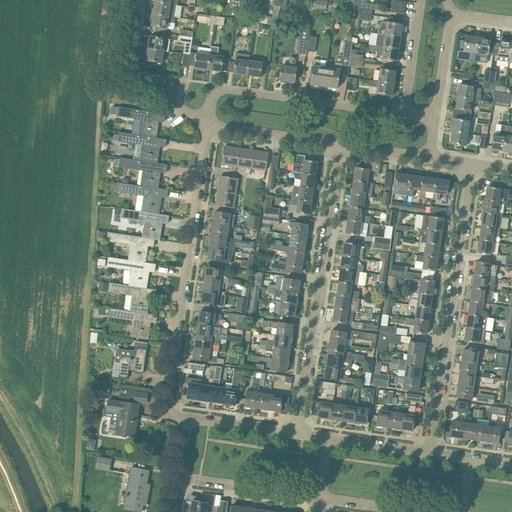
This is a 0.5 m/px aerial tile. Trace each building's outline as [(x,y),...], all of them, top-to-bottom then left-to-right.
[(360,0),(360,8),(372,10),(379,11),(380,5),(367,3),(367,0),(360,0)] [(176,6),(154,2),(152,14),(174,17),(176,6)] [(372,10),(360,8),(357,8),(356,14),(359,14),(358,20),(370,22),(372,10)] [(174,17),(152,14),(151,27),(155,27),(154,33),(166,34),(168,22),(173,23),(174,17)] [(223,26),(224,18),(215,17),(214,25),(223,26)] [(378,34),(385,35),(400,37),(402,25),(381,22),(380,28),(378,28),(378,34)] [(298,45),(297,54),(298,54),(306,55),(306,52),(307,46),(309,37),(310,31),(301,29),(298,45)] [(166,34),(154,33),(153,38),(149,37),(147,49),(163,51),(168,52),(169,41),(165,40),(166,34)] [(383,47),(399,49),(400,37),(385,35),(383,47)] [(482,38),(477,38),(475,54),(487,56),(490,39),(489,39),(490,37),(488,36),(484,35),(483,37),(482,38)] [(474,62),(475,54),(477,38),(465,36),(463,52),(471,53),(470,56),(469,56),(469,61),(474,62)] [(307,46),(306,52),(314,53),(316,38),(309,37),(307,46)] [(497,61),(509,63),(511,42),(500,41),(497,61)] [(349,66),(350,60),(351,50),(352,43),(344,42),(342,56),(338,56),(335,63),(334,70),(327,69),(324,87),(337,89),(339,73),(340,74),(341,65),(349,66)] [(398,54),(399,49),(383,47),(377,46),(376,58),(381,59),(397,62),(397,61),(399,61),(400,60),(401,56),(400,55),(398,54)] [(194,66),(194,68),(207,70),(210,55),(211,47),(209,55),(196,53),(195,56),(195,58),(194,66)] [(210,55),(207,70),(221,72),(223,57),(217,56),(218,48),(211,47),(210,55)] [(163,51),(147,49),(145,61),(161,64),(163,51)] [(350,60),(362,62),(363,56),(357,55),(357,51),(351,50),(350,60)] [(247,76),(249,61),(250,55),(236,53),(233,74),(247,76)] [(281,66),(279,81),(280,81),(280,83),(285,83),(286,82),(291,82),(294,83),(295,73),(296,68),(294,68),(296,59),(289,58),(288,67),(281,66)] [(324,87),(327,69),(318,67),(319,61),(312,60),(311,69),(312,70),(310,85),(324,87)] [(262,63),(249,61),(247,76),(260,78),(262,63)] [(380,70),(378,82),(394,84),(395,72),(380,70)] [(347,78),(345,90),(355,92),(357,79),(347,78)] [(394,84),(378,82),(370,81),(369,87),(374,87),(377,87),(376,94),(392,97),(394,84)] [(456,97),(477,100),(480,101),(481,96),(479,96),(481,89),(474,88),(458,85),(456,97)] [(498,106),(510,108),(511,95),(494,93),(492,100),(496,100),(498,106)] [(476,104),(477,100),(456,97),(455,110),(470,112),(471,105),(474,106),(476,104)] [(478,112),(477,118),(489,120),(492,106),(489,106),(489,111),(488,112),(485,111),(484,113),(478,112)] [(138,136),(156,138),(158,125),(156,125),(157,121),(164,122),(165,116),(165,115),(118,107),(118,108),(117,116),(116,116),(140,120),(138,136)] [(488,126),(489,120),(477,118),(476,124),(483,125),(483,130),(487,131),(488,126)] [(450,121),(450,125),(451,127),(452,127),(451,132),(467,134),(468,128),(469,122),(464,121),(453,119),(453,120),(452,120),(450,121)] [(499,151),(503,152),(507,126),(501,125),(499,136),(493,135),(491,150),(492,150),(492,152),(493,154),(497,154),(498,153),(499,151)] [(511,127),(507,126),(503,152),(508,153),(508,154),(509,156),(511,156),(511,127)] [(139,161),(157,164),(159,151),(157,150),(158,146),(165,147),(165,141),(166,141),(166,140),(156,138),(138,136),(119,132),(117,142),(141,146),(139,161)] [(451,132),(449,144),(465,146),(467,134),(451,132)] [(236,167),(239,149),(224,147),(221,165),(236,167)] [(250,169),(253,151),(239,149),(236,167),(250,169)] [(267,153),(253,151),(250,169),(265,172),(267,153)] [(272,155),(270,170),(276,171),(278,156),(272,155)] [(295,173),(315,176),(317,163),(304,161),(305,156),(294,155),(292,172),(295,173)] [(140,187),(158,189),(160,176),(158,176),(159,172),(166,173),(166,167),(167,167),(167,165),(157,164),(139,161),(120,158),(118,167),(142,171),(140,187)] [(355,168),(353,181),(367,183),(368,171),(378,172),(380,164),(365,161),(363,169),(355,168)] [(390,187),(392,173),(386,172),(384,186),(390,187)] [(300,187),(313,190),(315,176),(295,173),(294,179),(301,180),(300,187)] [(406,196),(409,176),(395,174),(392,194),(406,196)] [(420,191),(422,178),(409,176),(406,196),(406,195),(413,197),(414,190),(420,191)] [(217,191),(236,194),(238,179),(219,177),(218,184),(220,185),(219,191),(217,191)] [(433,193),(436,180),(422,178),(420,191),(419,198),(424,198),(425,192),(433,193)] [(448,188),(449,182),(436,180),(433,193),(432,199),(439,200),(440,194),(447,195),(448,188)] [(367,183),(353,181),(351,194),(365,196),(370,197),(372,184),(367,183)] [(168,191),(158,189),(140,187),(120,184),(119,193),(143,197),(141,212),(159,215),(161,201),(159,201),(160,197),(167,198),(168,192),(168,191)] [(311,203),(313,190),(300,187),(298,187),(297,193),(299,194),(298,201),(311,203)] [(485,201),(498,203),(500,189),(487,187),(485,201)] [(236,194),(217,191),(216,199),(218,199),(217,205),(215,205),(215,206),(233,209),(236,194)] [(381,206),(387,207),(389,194),(384,193),(381,206)] [(351,194),(349,207),(363,209),(365,196),(351,194)] [(311,203),(298,201),(291,200),(290,205),(297,206),(296,214),(309,216),(311,203)] [(483,214),(496,216),(498,203),(485,201),(485,202),(483,201),(482,207),(484,207),(483,214)] [(280,210),(265,207),(264,213),(279,216),(280,210)] [(363,209),(349,207),(349,208),(347,208),(346,214),(348,215),(347,220),(368,223),(369,224),(370,220),(370,217),(362,216),(363,209)] [(430,207),(430,208),(429,213),(444,215),(445,209),(430,207)] [(169,216),(159,215),(141,212),(120,209),(119,218),(144,222),(142,237),(155,240),(160,241),(160,240),(162,227),(160,226),(161,222),(168,223),(169,217),(169,218),(169,216)] [(387,211),(385,226),(393,228),(395,212),(387,211)] [(214,212),(213,224),(228,226),(233,227),(234,215),(229,215),(229,214),(224,214),(214,212)] [(496,216),(483,214),(483,215),(481,214),(480,220),(482,221),(481,227),(494,229),(500,229),(502,217),(496,216)] [(258,231),(260,217),(250,216),(248,229),(258,231)] [(423,216),(421,229),(441,232),(443,219),(423,216)] [(279,219),(263,217),(262,223),(278,225),(279,219)] [(365,237),(368,223),(347,220),(345,234),(365,237)] [(291,236),(306,238),(308,226),(292,223),(290,223),(289,227),(290,229),(291,229),(291,236)] [(213,224),(211,236),(226,238),(228,226),(213,224)] [(479,240),(492,242),(494,229),(481,227),(479,240)] [(441,232),(421,229),(420,229),(419,236),(421,236),(420,243),(439,246),(441,232)] [(155,241),(155,240),(142,237),(107,233),(106,242),(130,245),(127,261),(146,263),(148,250),(146,250),(147,246),(154,247),(155,241)] [(211,236),(209,248),(224,250),(232,251),(234,251),(236,240),(234,239),(226,238),(211,236)] [(306,238),(291,236),(289,247),(304,250),(306,238)] [(492,242),(479,240),(477,254),(490,255),(492,242)] [(390,245),(373,242),(373,248),(389,251),(390,245)] [(344,243),(342,255),(355,257),(357,245),(344,243)] [(439,246),(420,243),(426,243),(424,256),(437,258),(439,246)] [(287,259),(302,261),(304,250),(289,247),(281,246),(274,245),(273,250),(281,251),(288,252),(287,259)] [(209,248),(207,260),(223,262),(231,263),(231,260),(231,258),(232,251),(224,250),(209,248)] [(380,251),(380,261),(389,262),(389,251),(380,251)] [(249,254),(248,262),(241,261),(240,267),(252,268),(254,255),(249,254)] [(355,257),(342,255),(340,269),(360,272),(363,272),(364,266),(354,264),(355,257)] [(437,258),(424,256),(424,257),(416,256),(415,261),(423,262),(422,270),(435,272),(437,258)] [(146,263),(127,261),(108,258),(107,267),(131,270),(128,286),(146,288),(148,275),(146,275),(147,271),(154,272),(155,266),(155,265),(146,263)] [(302,261),(287,259),(285,271),(301,273),(302,261)] [(380,269),(380,275),(386,276),(387,263),(377,261),(376,269),(380,269)] [(474,274),(495,278),(497,266),(489,265),(489,264),(476,262),(474,274)] [(407,267),(390,264),(389,270),(406,272),(407,267)] [(234,284),(239,285),(239,281),(228,280),(229,278),(227,278),(228,274),(225,271),(206,268),(206,269),(204,268),(203,270),(202,273),(203,275),(205,275),(204,280),(220,282),(227,283),(234,284)] [(338,282),(351,284),(357,285),(360,272),(340,269),(338,282)] [(495,278),(474,274),(474,276),(472,276),(471,282),(473,282),(472,288),(493,292),(495,278)] [(268,285),(267,289),(298,294),(299,281),(276,278),(275,286),(268,285)] [(410,292),(432,295),(434,282),(413,279),(412,286),(411,285),(410,292)] [(204,280),(202,292),(218,294),(220,282),(204,280)] [(351,284),(338,282),(336,295),(349,297),(358,298),(359,292),(350,291),(351,284)] [(107,293),(108,284),(99,283),(98,291),(107,293)] [(146,288),(128,286),(109,283),(107,292),(131,296),(129,311),(147,314),(149,301),(147,300),(148,296),(154,297),(155,292),(156,292),(156,290),(146,288)] [(243,285),(241,298),(248,299),(250,287),(243,285)] [(258,300),(259,288),(252,287),(251,299),(258,300)] [(493,292),(472,288),(470,302),(483,304),(491,305),(493,292)] [(298,294),(267,289),(267,293),(274,295),(281,296),(280,303),(296,306),(298,294)] [(216,306),(218,294),(202,292),(201,304),(216,306)] [(432,295),(410,292),(408,305),(417,306),(430,308),(432,295)] [(336,295),(334,308),(347,310),(349,297),(336,295)] [(238,298),(236,312),(245,314),(247,299),(238,298)] [(255,315),(257,300),(250,299),(248,314),(255,315)] [(380,315),(382,302),(376,301),(375,308),(365,307),(364,313),(380,315)] [(394,303),(391,302),(385,301),(383,315),(389,316),(390,306),(393,306),(394,303)] [(469,309),(468,315),(487,318),(488,312),(482,311),(483,304),(470,302),(468,302),(467,308),(469,309)] [(294,317),(296,306),(280,303),(280,304),(278,303),(276,314),(279,314),(278,315),(294,317)] [(430,308),(417,306),(415,319),(428,321),(430,308)] [(147,314),(129,311),(110,308),(108,318),(132,321),(130,337),(147,340),(150,322),(155,323),(156,317),(157,317),(157,316),(147,314)] [(347,310),(334,308),(332,322),(345,324),(347,310)] [(198,324),(215,327),(219,327),(221,316),(215,315),(215,314),(199,312),(198,324)] [(244,323),(245,316),(229,314),(228,321),(244,323)] [(487,318),(468,315),(466,328),(485,331),(487,318)] [(426,335),(428,321),(415,319),(415,320),(407,318),(406,325),(414,326),(413,333),(426,335)] [(276,329),(275,335),(291,338),(293,325),(263,321),(262,325),(269,326),(269,328),(276,329)] [(378,325),(363,323),(362,330),(377,332),(378,325)] [(221,327),(219,327),(215,327),(198,324),(196,336),(220,339),(226,340),(227,336),(220,335),(221,327)] [(396,328),(381,325),(380,332),(395,335),(396,328)] [(485,331),(466,328),(464,342),(477,343),(483,344),(485,331)] [(329,343),(346,345),(347,339),(345,339),(346,333),(331,331),(329,343)] [(375,349),(377,335),(361,332),(360,339),(371,341),(370,349),(375,349)] [(400,337),(380,334),(378,350),(386,351),(387,343),(399,345),(400,337)] [(511,335),(505,334),(504,340),(498,339),(496,349),(509,351),(511,335)] [(289,349),(291,338),(275,335),(274,342),(267,340),(267,341),(260,340),(259,345),(289,349)] [(219,345),(220,339),(196,336),(194,348),(210,350),(211,344),(219,345)] [(137,342),(136,348),(146,350),(147,343),(137,342)] [(408,354),(423,356),(425,356),(425,351),(424,350),(425,344),(409,342),(408,354)] [(345,352),(346,345),(329,343),(327,354),(342,356),(350,358),(357,359),(364,360),(364,356),(351,354),(351,353),(345,352)] [(272,359),(287,361),(289,349),(259,345),(254,344),(253,346),(259,347),(259,349),(265,350),(265,352),(273,353),(272,359)] [(117,349),(115,362),(120,363),(117,378),(127,380),(128,369),(133,370),(133,372),(143,374),(146,350),(136,348),(135,359),(130,358),(131,351),(117,349)] [(209,356),(210,350),(194,348),(192,360),(223,364),(224,360),(217,359),(217,358),(209,356)] [(461,362),(476,364),(478,352),(463,350),(462,356),(460,356),(459,361),(461,362)] [(494,366),(502,368),(506,368),(508,354),(496,353),(494,366)] [(325,360),(324,365),(326,366),(325,366),(340,369),(348,370),(349,363),(350,358),(342,356),(327,354),(326,360),(325,360)] [(421,368),(423,356),(408,354),(407,361),(399,360),(398,365),(421,368)] [(286,373),(287,361),(272,359),(270,371),(286,373)] [(474,376),(476,364),(461,362),(459,374),(474,376)] [(204,365),(188,363),(187,369),(203,371),(204,365)] [(404,378),(419,380),(421,368),(398,365),(397,370),(405,371),(404,378)] [(340,369),(325,366),(324,379),(346,382),(354,383),(354,379),(347,378),(347,377),(339,376),(340,369)] [(223,404),(225,389),(218,388),(221,368),(215,367),(214,379),(211,403),(223,404)] [(240,384),(242,372),(234,371),(231,388),(237,389),(238,383),(240,384)] [(457,385),(472,388),(474,376),(459,374),(457,385)] [(284,383),(285,377),(273,375),(272,381),(284,383)] [(374,376),(373,386),(387,386),(387,376),(374,376)] [(211,403),(214,379),(209,378),(208,386),(201,385),(198,401),(211,403)] [(418,392),(419,380),(404,378),(403,385),(401,385),(401,388),(402,389),(402,390),(418,392)] [(198,401),(201,385),(194,385),(194,380),(185,379),(185,384),(189,384),(187,399),(198,401)] [(330,420),(332,404),(335,384),(323,382),(322,388),(329,389),(328,395),(326,395),(325,403),(320,402),(318,418),(330,420)] [(246,392),(244,407),(256,409),(258,394),(259,386),(255,385),(254,385),(253,393),(246,392)] [(471,400),(472,388),(457,385),(456,398),(471,400)] [(365,388),(364,397),(373,399),(374,390),(365,388)] [(225,389),(223,404),(235,406),(237,391),(225,389)] [(120,390),(119,400),(134,402),(136,392),(120,390)] [(268,411),(270,395),(258,394),(256,409),(268,411)] [(421,396),(405,394),(404,400),(420,403),(421,396)] [(493,403),(494,396),(478,394),(477,401),(493,403)] [(282,397),(270,395),(268,411),(280,412),(282,397)] [(106,411),(106,413),(111,413),(111,417),(110,424),(116,425),(116,430),(115,434),(134,437),(134,436),(132,436),(135,415),(137,416),(138,405),(134,405),(108,401),(106,411)] [(466,413),(468,403),(455,401),(454,412),(466,413)] [(342,421),(344,406),(332,404),(330,420),(342,421)] [(354,423),(356,408),(344,406),(342,421),(354,423)] [(408,415),(402,414),(400,430),(412,431),(413,424),(416,424),(417,416),(414,416),(415,407),(409,406),(408,415)] [(368,409),(356,408),(354,423),(366,425),(368,409)] [(388,428),(391,412),(378,410),(376,426),(388,428)] [(388,428),(400,430),(402,414),(391,412),(388,428)] [(450,437),(462,439),(464,423),(452,422),(450,437)] [(476,425),(464,423),(462,439),(474,440),(476,425)] [(488,427),(476,425),(474,440),(485,442),(488,427)] [(488,427),(485,442),(498,444),(500,429),(488,427)] [(111,460),(97,457),(94,469),(109,472),(111,460)] [(148,471),(138,470),(131,468),(128,483),(129,483),(127,495),(121,494),(119,502),(125,503),(123,509),(139,511),(140,511),(142,505),(145,506),(149,485),(144,484),(145,478),(147,478),(148,471)] [(189,511),(205,511),(207,504),(192,501),(189,511)] [(225,511),(227,502),(220,501),(219,507),(216,507),(215,511),(225,511)]
